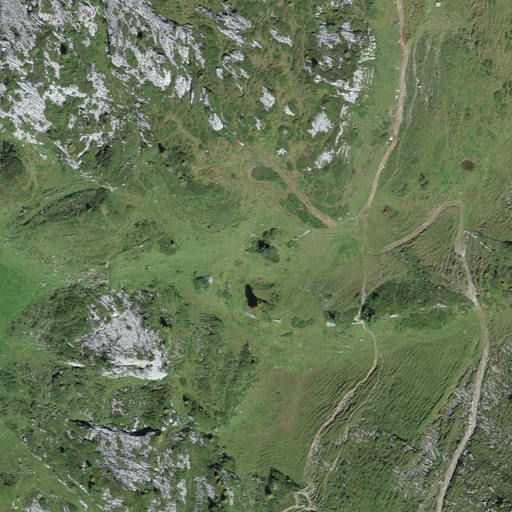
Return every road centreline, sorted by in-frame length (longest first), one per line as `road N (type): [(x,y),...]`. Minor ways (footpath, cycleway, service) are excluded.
road 1 (track): [(439,511),(473,421),(487,346),(459,243),(463,209),(447,203),(408,237),(378,252),(360,249)]
road 2 (track): [(484,327),(421,430)]
